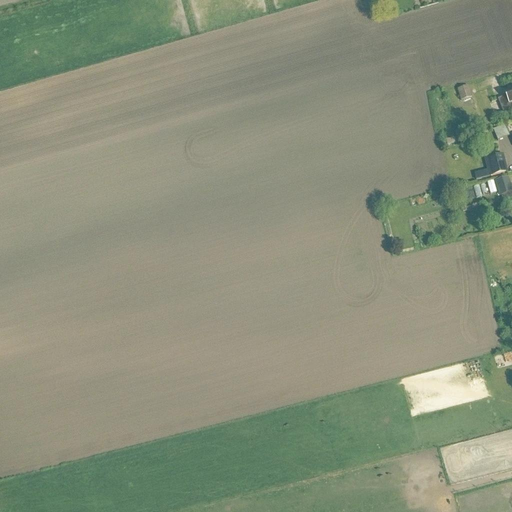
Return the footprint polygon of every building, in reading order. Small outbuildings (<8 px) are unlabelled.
[(458,91),(461,102),(472,99),(469,88),(458,91)] [(511,103),(511,88),(508,90),(509,91),(504,93),(506,97),(498,100),(503,113),(511,109),(510,104),(511,103)] [(498,140),(510,135),(506,124),(494,129),(498,140)] [(488,160),(492,178),(508,174),(504,157),(488,160)] [(511,189),(509,179),(495,183),(500,198),(511,194),(511,189)]
